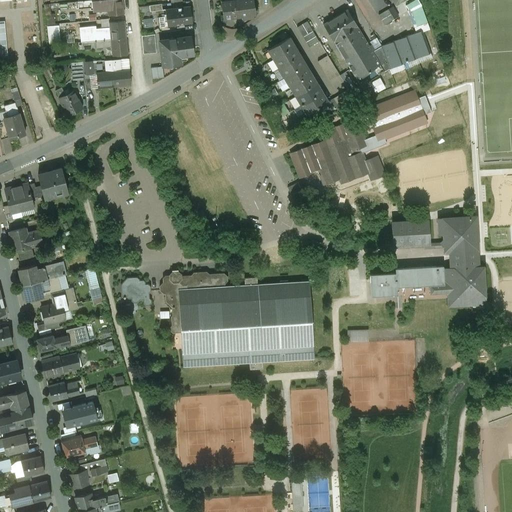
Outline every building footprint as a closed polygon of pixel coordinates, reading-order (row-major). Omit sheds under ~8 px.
[(91,0),(78,2),(79,8),(92,7),(91,0)] [(121,0),(106,0),(107,5),(108,15),(123,13),(121,0)] [(252,0),(232,0),(220,2),(223,19),(255,15),(252,0)] [(161,3),(150,5),(151,12),(162,10),(161,3)] [(420,4),(407,12),(415,33),(421,31),(422,33),(430,30),(420,4)] [(190,6),(165,9),(167,26),(193,23),(190,6)] [(388,9),(378,15),(384,25),(394,19),(388,9)] [(347,10),(323,25),(332,41),(333,41),(357,27),(347,10)] [(7,20),(0,20),(0,56),(9,56),(7,20)] [(124,21),(109,23),(110,31),(111,39),(125,38),(124,21)] [(307,21),(297,27),(309,47),(319,41),(312,31),(313,31),(307,21)] [(48,26),(49,43),(61,42),(60,25),(48,26)] [(357,27),(333,41),(360,86),(389,69),(380,47),(375,50),(371,45),(369,46),(357,27)] [(110,31),(97,33),(98,40),(111,39),(110,31)] [(415,33),(380,46),(389,69),(390,73),(431,58),(422,33),(421,31),(415,33)] [(97,33),(84,34),(85,42),(87,41),(98,40),(97,33)] [(155,34),(142,36),(143,54),(156,52),(155,34)] [(191,36),(159,41),(163,66),(181,64),(180,56),(193,55),(191,36)] [(309,75),(298,57),(300,56),(289,37),(270,49),(281,67),(279,68),(290,87),(292,86),(297,95),(303,104),(301,105),(307,115),(326,103),(320,94),(322,93),(311,74),(309,75)] [(125,38),(111,39),(111,46),(112,55),(127,54),(125,38)] [(98,40),(87,41),(88,49),(111,46),(111,39),(98,40)] [(327,55),(317,62),(329,81),(339,75),(327,55)] [(129,70),(121,70),(120,59),(111,60),(114,86),(131,84),(129,70)] [(111,60),(104,61),(105,72),(96,73),(96,74),(97,88),(114,87),(114,86),(111,60)] [(92,61),(83,61),(84,74),(93,73),(92,61)] [(162,66),(151,68),(152,80),(164,78),(162,66)] [(83,67),(71,68),(72,80),(84,79),(83,67)] [(93,73),(84,74),(84,79),(86,90),(91,89),(97,88),(96,74),(93,73)] [(62,88),(56,91),(59,98),(65,95),(62,88)] [(348,90),(333,99),(339,108),(339,109),(354,100),(348,90)] [(59,98),(59,99),(68,116),(83,108),(74,91),(65,95),(59,98)] [(19,92),(12,94),(16,108),(23,106),(19,92)] [(297,95),(289,100),(295,109),(301,105),(303,104),(297,95)] [(333,99),(326,103),(331,111),(339,108),(333,99)] [(19,114),(4,118),(10,139),(26,134),(19,114)] [(342,124),(321,132),(324,140),(290,153),(300,178),(310,174),(310,172),(320,168),(322,175),(320,175),(324,185),(334,182),(332,177),(338,175),(341,184),(356,178),(354,174),(360,172),(361,176),(371,172),(368,162),(365,163),(360,149),(366,146),(357,123),(344,128),(342,124)] [(61,168),(38,174),(41,185),(43,197),(44,199),(68,193),(67,190),(64,179),(61,168)] [(70,178),(64,179),(67,190),(73,189),(70,178)] [(35,187),(34,183),(28,185),(31,198),(37,197),(35,187)] [(298,183),(287,188),(292,198),(303,194),(298,183)] [(28,184),(16,187),(22,210),(33,207),(31,198),(28,185),(28,184)] [(41,185),(35,187),(37,197),(38,198),(43,197),(41,185)] [(16,187),(5,190),(9,205),(10,213),(11,212),(22,210),(16,187)] [(10,213),(9,205),(3,207),(7,221),(13,220),(11,212),(10,213)] [(476,216),(437,219),(438,235),(443,235),(443,240),(441,243),(444,245),(444,247),(444,252),(450,251),(477,250),(478,250),(476,216)] [(427,220),(392,222),(393,246),(424,244),(429,244),(427,220)] [(25,228),(10,232),(14,251),(25,249),(30,247),(27,233),(25,228)] [(40,230),(27,233),(30,247),(43,244),(40,230)] [(59,242),(48,245),(50,253),(61,250),(59,242)] [(25,249),(17,251),(19,260),(34,256),(32,249),(25,251),(25,249)] [(477,250),(450,251),(451,268),(478,267),(477,250)] [(54,252),(38,256),(40,263),(56,260),(54,252)] [(64,275),(61,263),(42,267),(45,279),(58,276),(64,275)] [(34,265),(19,269),(23,285),(39,281),(45,279),(42,267),(35,269),(34,265)] [(443,266),(395,269),(395,273),(370,275),(371,296),(398,295),(397,287),(444,284),(443,269),(443,266)] [(451,268),(443,269),(444,284),(447,284),(448,306),(471,304),(470,296),(485,295),(483,267),(478,267),(451,268)] [(206,271),(193,272),(191,275),(181,275),(181,274),(177,271),(173,271),(169,275),(170,279),(167,279),(167,282),(163,282),(159,285),(160,290),(163,294),(165,294),(165,301),(172,307),(172,315),(171,316),(171,325),(170,326),(171,331),(172,333),(181,332),(178,289),(225,286),(225,284),(227,280),(227,276),(224,273),(209,274),(206,271)] [(45,279),(39,281),(42,293),(45,292),(46,294),(50,293),(60,291),(62,290),(58,276),(45,279)] [(139,279),(137,277),(127,277),(121,284),(121,296),(124,299),(131,298),(131,301),(134,303),(137,303),(139,300),(143,300),(143,303),(146,305),(149,305),(151,303),(151,299),(149,298),(149,293),(151,291),(150,286),(148,284),(145,284),(145,281),(143,280),(139,280),(139,279)] [(225,286),(178,289),(181,332),(183,366),(249,362),(250,369),(262,368),(262,361),(314,358),(309,281),(257,284),(257,277),(244,278),(244,285),(225,286)] [(23,285),(26,301),(43,297),(42,293),(39,281),(23,285)] [(62,290),(60,291),(62,296),(74,293),(72,287),(62,290)] [(99,287),(93,288),(96,299),(102,297),(99,287)] [(60,291),(50,293),(52,299),(62,296),(60,291)] [(74,293),(62,296),(52,299),(53,305),(61,303),(75,299),(74,293)] [(75,299),(61,303),(63,311),(77,308),(75,299)] [(53,305),(41,308),(45,324),(48,323),(65,319),(63,311),(61,303),(53,305)] [(45,324),(37,326),(38,331),(50,329),(48,323),(45,324)] [(85,325),(66,330),(67,335),(54,338),(56,348),(70,344),(88,340),(85,325)] [(8,326),(0,327),(0,345),(12,342),(8,326)] [(40,336),(36,337),(39,352),(56,348),(54,338),(52,333),(51,333),(40,336)] [(53,359),(42,362),(45,376),(63,372),(63,371),(80,367),(77,353),(60,357),(60,356),(53,358),(53,359)] [(52,354),(40,356),(42,362),(53,359),(53,358),(52,354)] [(0,384),(27,379),(23,358),(0,363),(0,384)] [(64,382),(48,386),(52,401),(68,397),(67,396),(65,385),(64,382)] [(77,382),(65,385),(67,396),(80,393),(77,382)] [(24,391),(8,395),(11,406),(11,408),(12,410),(28,406),(24,391)] [(8,395),(0,396),(0,408),(11,406),(8,395)] [(66,402),(56,405),(57,411),(61,410),(68,408),(66,402)] [(82,404),(60,410),(63,423),(86,418),(82,404)] [(32,422),(28,406),(12,410),(13,416),(15,425),(16,426),(32,422)] [(13,416),(0,418),(0,429),(15,425),(13,416)] [(66,423),(61,424),(62,430),(73,427),(71,422),(66,423)] [(94,432),(85,434),(86,438),(82,440),(84,448),(97,445),(94,432)] [(24,433),(2,439),(4,447),(6,454),(28,449),(24,433)] [(62,439),(61,440),(65,457),(85,452),(84,448),(82,440),(81,435),(72,437),(62,439)] [(41,457),(20,462),(24,476),(24,477),(30,476),(44,472),(41,457)] [(104,458),(80,464),(81,470),(85,470),(90,469),(106,465),(104,458)] [(10,464),(0,466),(0,473),(12,470),(10,464)] [(80,464),(69,467),(70,473),(81,470),(80,464)] [(106,465),(90,469),(92,475),(92,476),(108,472),(106,465)] [(70,473),(69,474),(73,487),(88,484),(86,476),(85,470),(81,470),(70,473)] [(110,482),(120,481),(118,473),(109,474),(110,482)] [(28,486),(17,489),(15,492),(16,493),(10,494),(13,505),(32,501),(32,502),(51,497),(47,481),(29,486),(28,486)] [(90,494),(75,498),(79,511),(94,507),(92,501),(90,494)] [(116,494),(98,498),(98,500),(92,501),(94,507),(117,502),(118,501),(116,494)] [(117,502),(94,507),(95,511),(108,511),(119,509),(117,502)]
